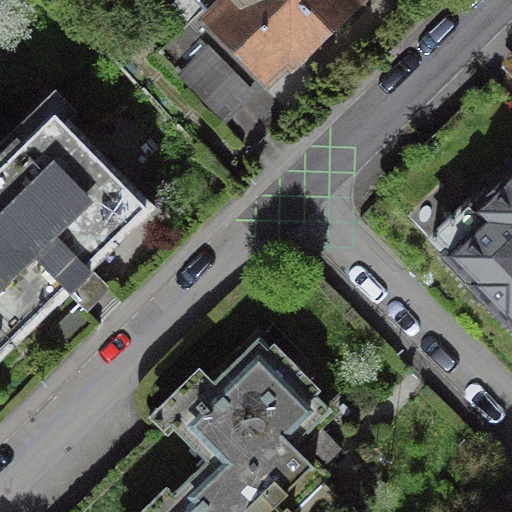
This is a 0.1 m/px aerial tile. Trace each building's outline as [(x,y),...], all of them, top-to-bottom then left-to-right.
[(196,0),(204,7),(157,52),(222,119),(259,83),(260,84),(287,58),(290,60),(299,51),(308,42),(306,40),(346,0),(196,0)] [(430,240),(432,238),(470,201),(472,202),(511,162),(511,92),(501,81),(386,193),(430,240)] [(55,106),(0,159),(0,330),(14,344),(70,289),(72,291),(81,282),(91,273),(89,271),(155,207),(150,202),(149,203),(55,106)] [(470,201),(432,238),(474,281),(472,283),(507,319),(508,317),(511,321),(511,172),(477,208),(472,202),(470,201)] [(0,357),(14,344),(0,330),(0,357)] [(331,410),(259,336),(170,423),(206,461),(171,495),(177,501),(164,511),(291,511),(280,500),(297,484),(313,469),(317,473),(341,448),(317,424),(331,410)] [(114,477),(78,511),(164,511),(177,501),(171,495),(206,461),(170,423),(114,477)]
